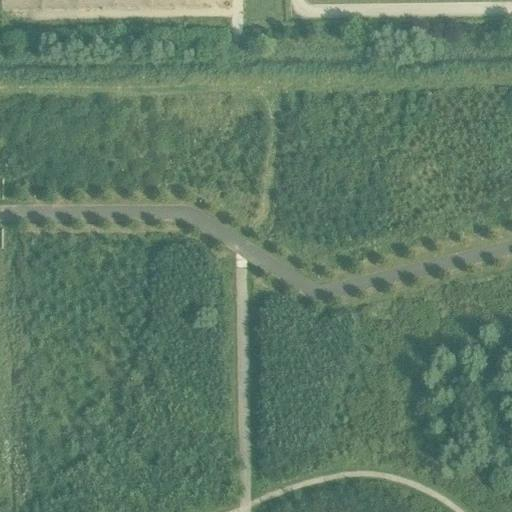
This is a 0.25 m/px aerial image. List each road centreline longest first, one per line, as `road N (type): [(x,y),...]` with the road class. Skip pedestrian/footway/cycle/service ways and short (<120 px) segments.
road 1 (track): [(1,214),(187,215),(318,295),(511,249)]
road 2 (track): [(244,511),(239,246)]
